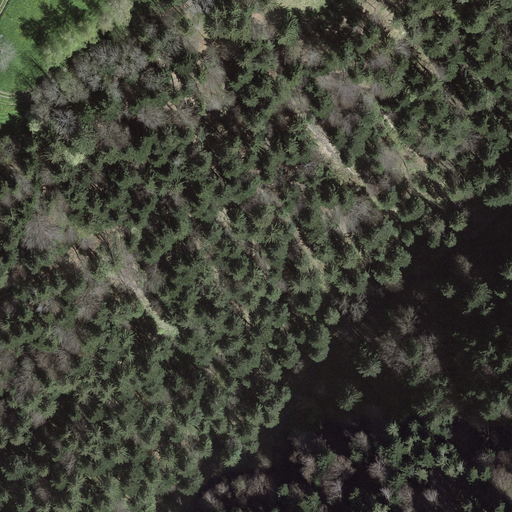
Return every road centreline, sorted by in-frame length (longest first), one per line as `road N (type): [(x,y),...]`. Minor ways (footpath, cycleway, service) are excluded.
road 1 (track): [(511,179),(474,219),(336,323),(265,430),(206,471),(169,511)]
road 2 (track): [(210,0),(178,6),(34,90),(0,92)]
